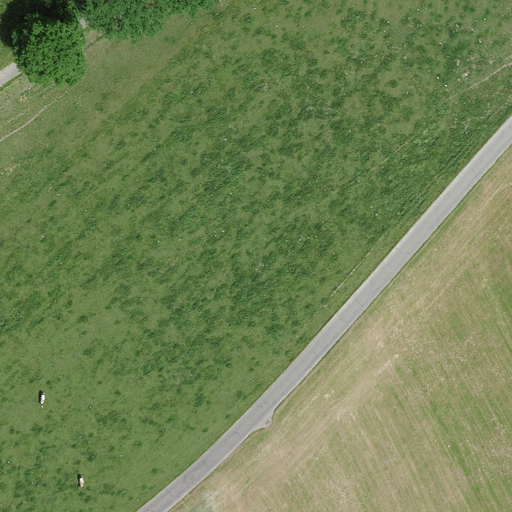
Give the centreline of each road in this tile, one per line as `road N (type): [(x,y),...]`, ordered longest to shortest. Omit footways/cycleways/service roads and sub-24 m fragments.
road 1 (unclassified): [(511,132),(278,396),(152,511)]
road 2 (unclassified): [(0,80),(111,0)]
